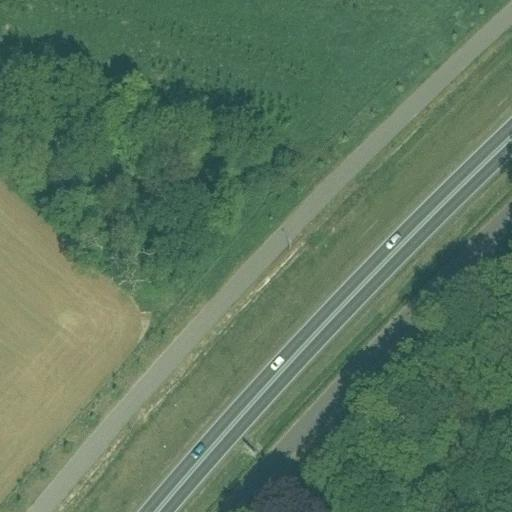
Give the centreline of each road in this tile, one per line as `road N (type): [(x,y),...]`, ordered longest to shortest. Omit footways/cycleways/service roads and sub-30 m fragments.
road 1 (unclassified): [(41,511),(256,266),(511,17)]
road 2 (trunk): [(158,511),(339,308),(511,138)]
road 3 (tertiary): [(511,215),(230,511)]
